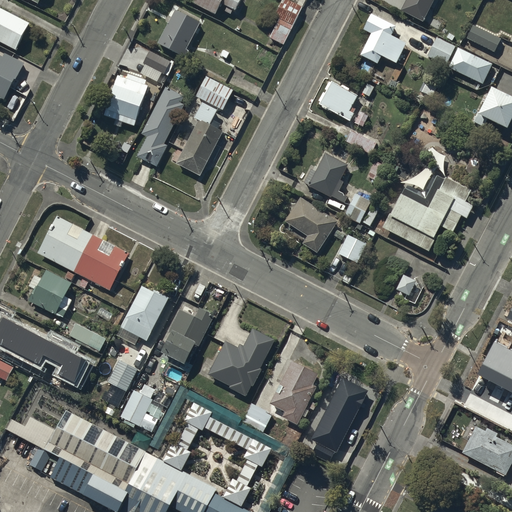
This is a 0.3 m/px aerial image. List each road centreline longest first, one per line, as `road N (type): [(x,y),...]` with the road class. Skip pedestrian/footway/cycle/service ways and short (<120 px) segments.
road 1 (residential): [(210,250),(340,0)]
road 2 (residential): [(210,250),(434,365)]
road 3 (residential): [(32,159),(210,250)]
road 4 (residential): [(32,159),(116,0)]
road 5 (residential): [(434,365),(511,216)]
road 6 (residential): [(359,511),(434,365)]
